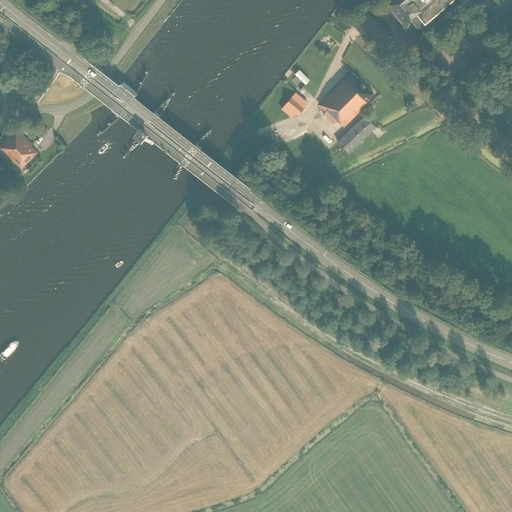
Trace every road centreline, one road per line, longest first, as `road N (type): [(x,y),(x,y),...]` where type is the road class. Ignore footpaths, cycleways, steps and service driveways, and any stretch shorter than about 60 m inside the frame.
road 1 (secondary): [(511,364),(332,263),(0,3)]
road 2 (unclassified): [(0,121),(83,100),(161,0)]
road 3 (unclassified): [(511,146),(364,20)]
